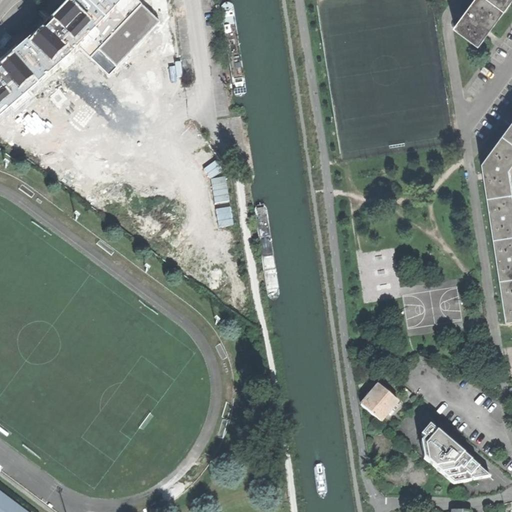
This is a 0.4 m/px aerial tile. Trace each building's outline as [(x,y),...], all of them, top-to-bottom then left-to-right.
[(0,114),(11,105),(16,111),(32,96),(28,90),(39,80),(58,63),(63,68),(74,57),(70,52),(77,45),(120,0),(67,0),(52,15),(55,18),(50,22),(46,26),(44,24),(13,51),(0,61),(0,63),(2,65),(0,66),(0,114)] [(120,0),(77,45),(109,74),(160,21),(137,0),(120,0)] [(478,44),(480,46),(480,45),(505,11),(506,10),(511,1),(511,0),(474,0),(455,27),(478,44)] [(244,96),(246,91),(234,7),(231,3),(224,4),(222,9),(234,92),(237,97),(244,96)] [(185,213),(171,92),(119,98),(133,219),(185,213)] [(486,179),(508,320),(511,319),(511,181),(511,176),(510,170),(510,169),(511,166),(511,123),(511,126),(484,163),(485,173),(486,179)] [(279,300),(281,295),(269,211),(266,207),(258,208),(256,213),(268,297),(272,301),(279,300)] [(361,405),(381,422),(398,402),(388,394),(378,385),(376,387),(367,398),(361,405)] [(364,395),(367,398),(376,387),(371,387),(364,395)] [(448,480),(455,486),(490,477),(479,468),(472,462),(465,456),(460,452),(438,433),(430,426),(421,437),(424,439),(421,443),(423,459),(427,462),(430,464),(436,469),(442,474),(448,480)] [(380,455),(385,455),(381,461),(380,468),(382,474),(386,480),(393,483),(399,484),(406,483),(408,481),(409,483),(413,486),(417,487),(422,486),(426,482),(428,478),(428,473),(425,468),(421,466),(416,465),(414,459),(410,453),(404,450),(397,449),(393,450),(395,445),(394,440),(391,436),(387,434),(382,433),(377,435),(374,439),(372,444),(373,448),(376,452),(380,455)] [(30,511),(0,489),(0,511),(30,511)]
